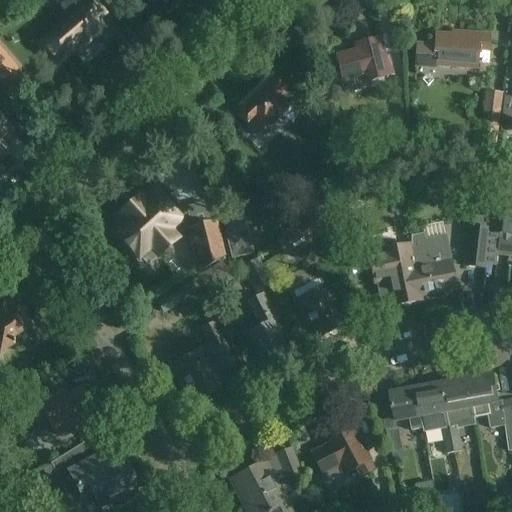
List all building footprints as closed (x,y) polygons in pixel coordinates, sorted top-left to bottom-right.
[(84,6),(63,24),(41,42),(57,61),(81,41),(83,45),(96,34),(97,36),(105,30),(97,19),(105,12),(94,0),(89,0),(83,5),(84,6)] [(159,0),(168,10),(180,0),(159,0)] [(417,45),(415,66),(434,68),(435,64),(476,67),(477,52),(487,53),(489,37),(460,35),(460,38),(436,36),(435,46),(417,45)] [(356,50),(337,55),(342,75),(361,70),(364,81),(389,74),(380,38),(354,45),(356,50)] [(0,44),(0,78),(11,69),(17,64),(0,44)] [(279,74),(270,82),(261,91),(263,93),(237,117),(255,135),(282,110),(275,102),(291,87),(279,74)] [(484,92),(481,124),(499,126),(502,94),(484,92)] [(0,117),(0,154),(5,151),(0,145),(0,142),(12,133),(0,117)] [(511,167),(497,166),(495,179),(511,181),(511,167)] [(304,208),(331,183),(320,171),(293,197),(304,208)] [(130,222),(118,232),(140,256),(150,246),(158,255),(178,237),(170,228),(181,218),(159,195),(148,205),(142,200),(138,204),(136,202),(127,210),(129,212),(124,216),(130,222)] [(341,239),(364,236),(359,202),(336,205),(341,239)] [(511,211),(500,210),(497,236),(499,236),(511,237),(511,211)] [(293,255),(327,232),(314,212),(280,235),(293,255)] [(185,228),(197,275),(225,257),(215,220),(185,228)] [(485,268),(490,228),(468,226),(464,266),(485,268)] [(251,255),(244,227),(225,232),(232,260),(251,255)] [(457,275),(453,276),(445,236),(413,243),(414,249),(411,249),(410,250),(414,269),(419,297),(425,296),(428,300),(437,298),(437,293),(456,290),(455,289),(460,288),(457,275)] [(511,237),(499,236),(497,255),(511,257),(511,237)] [(419,297),(414,269),(410,250),(411,249),(410,245),(381,251),(382,253),(369,255),(375,284),(377,284),(381,304),(392,302),(393,306),(420,300),(419,297)] [(271,285),(258,259),(241,268),(254,294),(271,285)] [(322,272),(288,290),(308,329),(312,326),(318,338),(343,325),(333,306),(338,303),(322,272)] [(158,303),(164,313),(203,288),(197,277),(158,303)] [(262,326),(248,333),(264,365),(288,353),(277,332),(280,331),(262,296),(249,302),(262,326)] [(0,351),(14,342),(12,338),(29,326),(10,298),(0,304),(0,351)] [(203,328),(207,336),(212,345),(178,362),(185,375),(177,379),(184,392),(188,390),(194,401),(218,388),(213,377),(235,366),(213,323),(203,328)] [(511,400),(499,403),(494,375),(468,380),(473,407),(475,420),(487,417),(490,430),(504,427),(508,452),(511,451),(511,400)] [(476,425),(475,420),(473,407),(468,380),(442,384),(447,412),(450,428),(450,430),(457,428),(476,425)] [(62,388),(47,395),(42,383),(14,401),(19,412),(29,407),(35,419),(46,414),(56,434),(94,416),(82,390),(66,397),(62,388)] [(450,428),(447,412),(442,384),(417,389),(421,416),(423,425),(424,432),(443,429),(450,428)] [(410,427),(423,425),(421,416),(417,389),(390,394),(395,421),(408,419),(410,427)] [(443,429),(445,441),(459,438),(457,428),(450,430),(450,428),(443,429)] [(327,445),(309,454),(321,476),(322,476),(323,479),(325,480),(330,482),(333,481),(341,477),(341,478),(356,470),(359,477),(373,470),(370,463),(371,462),(353,429),(326,444),(327,445)] [(461,450),(459,438),(445,441),(448,453),(461,450)] [(98,454),(95,456),(87,440),(49,463),(57,477),(67,472),(81,498),(90,493),(95,503),(130,485),(118,461),(106,468),(98,454)] [(390,453),(402,451),(400,440),(388,442),(390,453)] [(250,511),(290,511),(285,502),(282,504),(277,493),(280,491),(271,473),(280,468),(286,483),(302,477),(290,447),(274,454),(275,456),(230,479),(239,495),(241,494),(250,511)] [(511,508),(511,490),(499,493),(502,510),(511,508)] [(438,511),(448,511),(446,501),(445,494),(436,496),(438,511)] [(492,511),(489,494),(463,499),(465,511),(492,511)] [(404,498),(406,511),(419,511),(416,496),(404,498)] [(420,498),(422,511),(437,508),(434,496),(420,498)]
